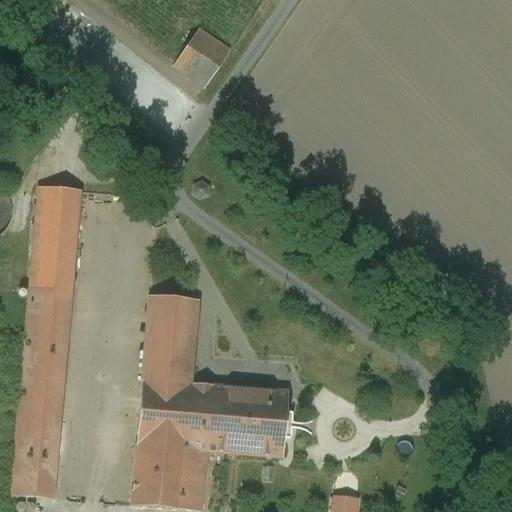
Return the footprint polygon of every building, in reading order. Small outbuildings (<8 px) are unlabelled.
[(229,53),(198,32),(173,69),(204,90),(229,53)] [(193,187),(192,197),(200,202),(207,198),(208,189),(201,184),(193,187)] [(79,195),(37,191),(10,499),(51,503),(79,195)] [(0,236),(5,232),(10,223),(11,213),(9,203),(4,195),(0,192),(0,236)] [(148,300),(141,384),(189,388),(196,304),(148,300)] [(189,388),(141,384),(136,448),(206,454),(280,460),(285,396),(189,388)] [(200,511),(206,454),(136,448),(131,509),(168,511),(200,511)] [(356,511),(357,497),(329,496),(328,511),(356,511)]
